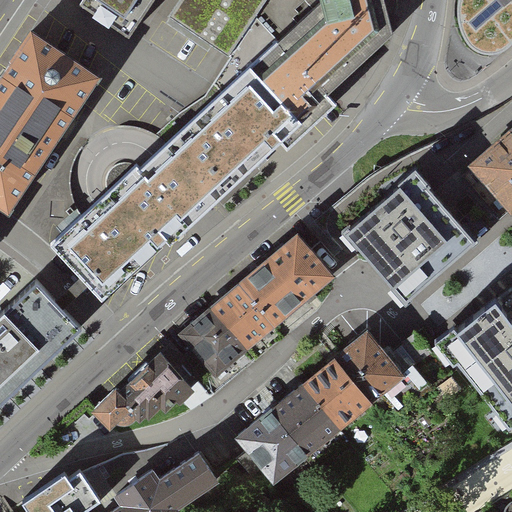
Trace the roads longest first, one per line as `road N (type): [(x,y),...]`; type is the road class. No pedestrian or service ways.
road 1 (tertiary): [(125,351),(347,155),(400,98)]
road 2 (residential): [(125,351),(0,222)]
road 3 (tertiary): [(0,463),(125,351)]
road 4 (residential): [(511,79),(466,107),(438,111),(400,98)]
